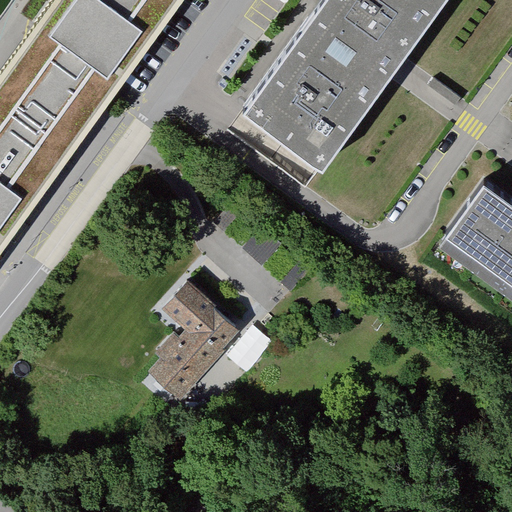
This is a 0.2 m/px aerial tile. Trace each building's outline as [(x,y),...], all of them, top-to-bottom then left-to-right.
[(45,0),(35,15),(118,75),(172,0),(45,0)] [(435,0),(318,0),(312,9),(242,103),(317,159),(388,64),(435,0)] [(35,15),(0,62),(0,112),(59,156),(118,75),(35,15)] [(0,112),(0,237),(59,156),(0,112)] [(511,201),(481,180),(441,234),(511,285),(511,201)] [(246,212),(236,203),(217,224),(227,233),(246,212)] [(314,272),(303,263),(284,284),(295,294),(314,272)] [(218,306),(191,282),(168,307),(194,330),(185,340),(180,335),(162,355),(167,360),(155,373),(181,398),(225,349),(223,347),(240,329),(217,308),(218,306)]
